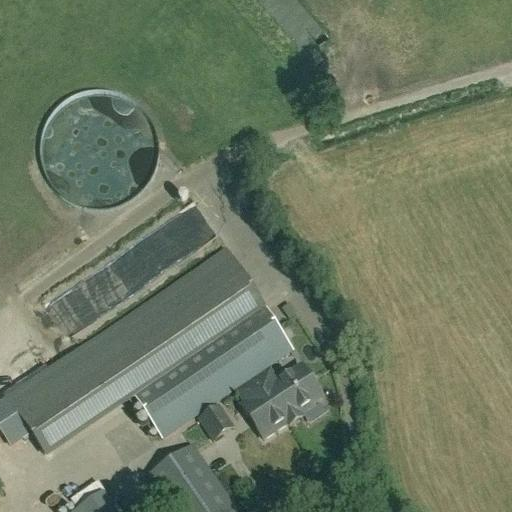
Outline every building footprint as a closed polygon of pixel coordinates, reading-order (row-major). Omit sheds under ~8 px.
[(226,256),(8,404),(38,448),(126,388),(134,401),(161,441),(292,353),(233,267),(226,256)] [(263,443),(288,426),(289,429),(302,420),(300,418),(314,409),(313,407),(322,401),(301,369),(277,385),(269,375),(238,395),(245,406),(241,409),(263,443)] [(199,422),(213,444),(233,431),(219,409),(199,422)] [(236,511),(193,448),(146,480),(168,511),(236,511)] [(112,511),(103,497),(80,511),(112,511)]
